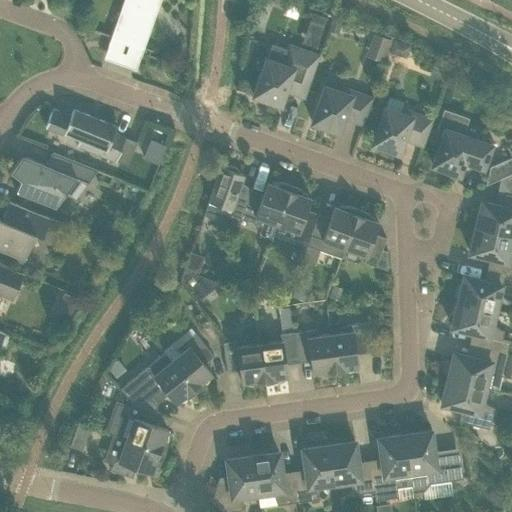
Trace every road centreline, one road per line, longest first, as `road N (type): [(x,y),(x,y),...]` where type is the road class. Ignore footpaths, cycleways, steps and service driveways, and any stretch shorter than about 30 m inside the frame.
road 1 (residential): [(170,511),(210,428),(401,391),(408,379),(405,266)]
road 2 (residential): [(400,185),(73,74)]
road 3 (residential): [(139,511),(0,475)]
